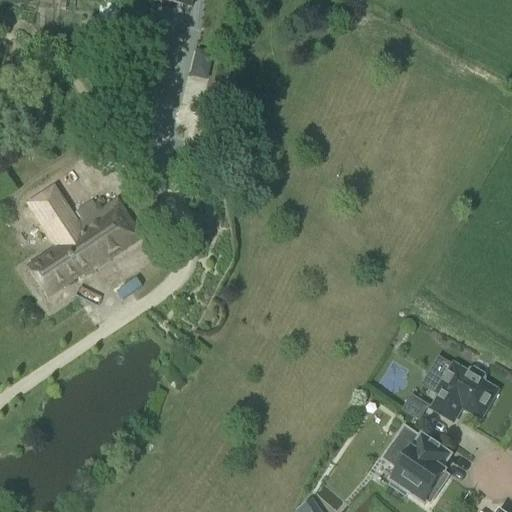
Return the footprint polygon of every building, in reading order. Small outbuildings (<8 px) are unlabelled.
[(85,1),(102,3),(99,21),(112,23),(112,27),(119,28),(123,0),(84,0),(85,0),(85,1)] [(151,0),(151,6),(192,11),(193,0),(151,0)] [(139,238),(128,222),(115,203),(86,221),(80,212),(76,215),(58,187),(27,207),(58,253),(29,272),(47,300),(139,238)] [(440,398),(431,412),(453,426),(462,411),(481,423),(498,394),(482,385),(484,382),(483,379),(474,373),(470,374),(468,377),(454,368),(437,396),(440,398)] [(410,401),(400,417),(418,428),(428,412),(410,401)] [(421,442),(404,430),(383,463),(399,474),(392,485),(393,485),(390,489),(405,499),(408,496),(425,507),(427,504),(430,507),(439,494),(435,492),(445,477),(440,474),(450,460),(421,441),(421,442)] [(318,511),(312,503),(298,511),(318,511)]
